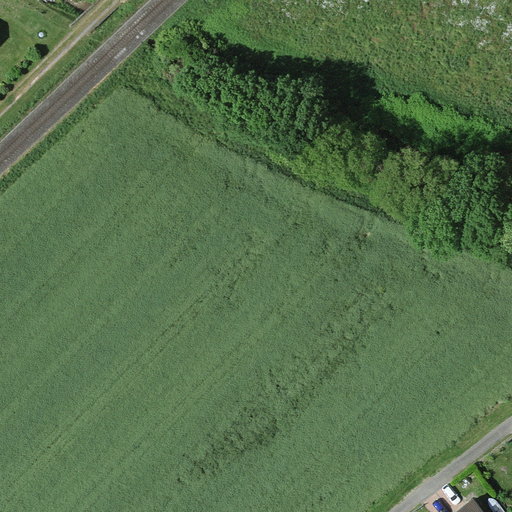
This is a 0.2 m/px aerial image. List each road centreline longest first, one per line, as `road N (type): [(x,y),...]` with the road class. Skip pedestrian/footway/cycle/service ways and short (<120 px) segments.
road 1 (track): [(0,107),(109,0)]
road 2 (residential): [(401,511),(511,425)]
